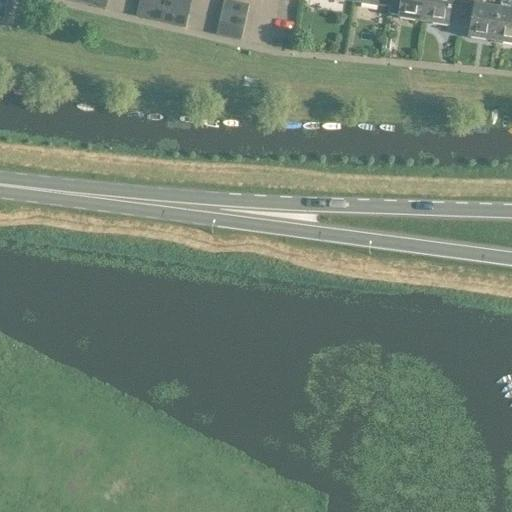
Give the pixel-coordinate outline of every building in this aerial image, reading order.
[(79,0),(79,3),(103,9),(105,0),(79,0)] [(138,0),(137,5),(162,11),(164,0),(138,0)] [(164,0),(162,11),(186,17),(188,5),(167,0),(164,0)] [(223,0),(221,11),(244,16),(247,4),(228,0),(223,0)] [(390,0),(389,6),(388,15),(399,16),(399,19),(424,22),(427,0),(390,0)] [(452,1),(464,3),(464,0),(427,0),(424,22),(448,26),(452,1)] [(500,7),(476,3),(476,0),(464,0),(464,3),(475,5),(470,37),(495,41),(500,7)] [(511,8),(511,0),(501,0),(500,7),(495,41),(511,43),(511,8)] [(162,11),(137,5),(134,16),(159,22),(162,11)] [(186,17),(162,11),(159,22),(183,27),(186,17)] [(218,23),(241,28),(244,16),(221,11),(218,23)] [(215,34),(238,40),(241,28),(218,23),(215,34)]
